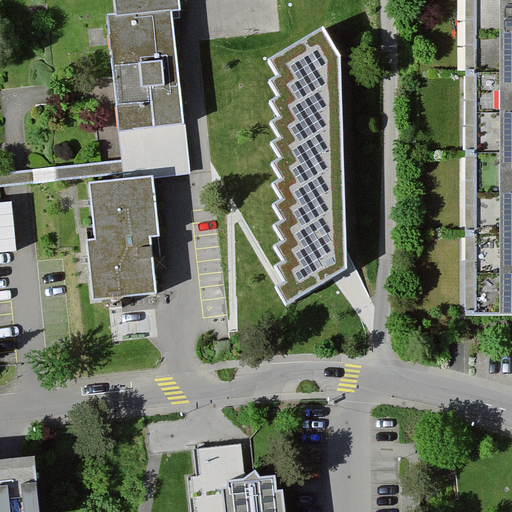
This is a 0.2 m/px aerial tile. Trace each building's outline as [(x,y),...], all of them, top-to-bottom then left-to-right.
[(124,187),(87,192),(94,248),(83,249),(92,311),(155,302),(148,244),(157,243),(150,184),(189,179),(169,21),(178,19),(175,0),(110,0),(113,24),(103,25),(124,187)] [(511,324),(511,0),(465,0),(465,325),(511,324)] [(286,303),(350,272),(342,60),(327,30),(269,58),(279,77),(271,81),(274,88),(276,130),(275,128),(275,145),(282,160),(274,164),(277,169),(278,212),(277,210),(278,229),(284,241),(266,250),(266,263),(286,303)] [(15,201),(0,201),(0,250),(18,250),(15,201)] [(35,511),(30,466),(0,469),(0,511),(35,511)] [(282,511),(282,500),(274,500),(273,484),(257,485),(251,480),(242,488),(224,490),(224,496),(219,496),(220,511),(282,511)]
